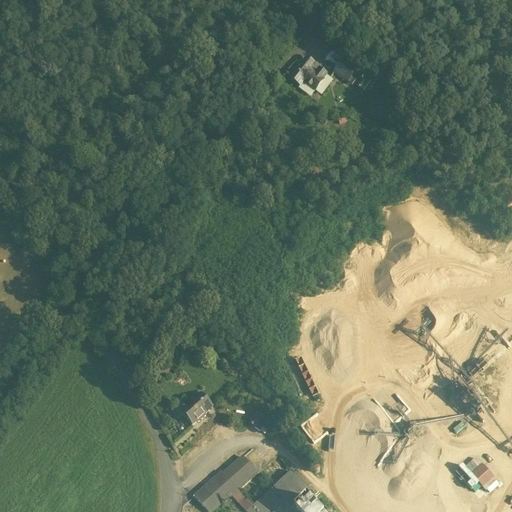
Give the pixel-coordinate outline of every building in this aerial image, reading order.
[(301,63),(301,64),(291,76),(291,77),(292,78),(292,77),(300,84),(301,85),(304,81),(316,90),(324,80),(323,79),(327,74),(320,69),(316,74),(312,71),(312,70),(311,70),(310,69),(314,64),(307,59),(305,61),(305,60),(302,64),(302,63),(301,63)] [(345,59),(335,71),(348,81),(358,69),(345,59)] [(392,106),(395,109),(401,102),(397,99),(392,106)] [(392,186),(400,191),(404,184),(396,179),(392,186)] [(181,351),(187,357),(194,351),(188,345),(181,351)] [(475,376),(500,355),(494,349),(469,370),(475,376)] [(201,352),(193,360),(201,367),(208,359),(201,352)] [(298,359),(311,391),(317,388),(304,356),(298,359)] [(184,417),(193,427),(197,423),(198,424),(206,417),(205,416),(213,409),(201,396),(181,414),(184,417)] [(184,417),(181,414),(176,408),(171,412),(179,421),(184,417)] [(255,428),(262,418),(264,416),(257,411),(248,423),(255,428)] [(255,428),(260,431),(266,423),(267,422),(262,418),(255,428)] [(266,423),(260,431),(265,435),(271,427),(266,423)] [(223,473),(195,498),(207,511),(212,511),(226,500),(228,502),(233,497),(260,473),(254,466),(252,467),(243,458),(224,475),(223,473)] [(293,472),(274,489),(247,511),(281,511),(298,497),(308,488),(293,472)] [(247,511),(274,489),(260,473),(233,497),(245,511),(247,511)] [(293,511),(303,503),(298,497),(281,511),(293,511)] [(318,497),(312,502),(318,508),(324,503),(318,497)] [(308,499),(303,503),(293,511),(318,511),(310,503),(311,503),(308,499)]
